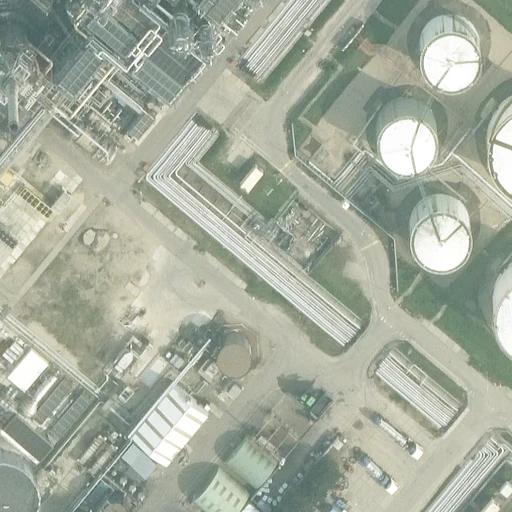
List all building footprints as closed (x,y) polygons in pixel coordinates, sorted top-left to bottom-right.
[(121,0),(121,13),(118,11),(118,18),(136,28),(133,33),(138,35),(137,60),(175,81),(203,32),(196,24),(214,24),(215,0),(209,0),(196,0),(201,5),(190,14),(191,0),(190,0),(121,0)] [(483,39),(483,38),(482,31),(480,25),(477,20),(473,16),(469,13),(463,10),(457,8),(451,8),(446,9),(440,11),(435,14),(431,17),(428,22),(425,27),(423,32),(423,38),(423,43),(425,49),(427,54),(431,59),(435,62),(440,66),(451,68),(456,68),(462,67),(468,64),(472,61),(477,56),(480,51),(482,45),(483,39)] [(46,35),(46,34),(45,29),(44,25),(42,20),(39,17),(32,11),(28,10),(23,9),(19,9),(13,10),(8,12),(4,15),(1,18),(0,20),(0,47),(3,51),(6,54),(11,56),(16,58),(19,59),(26,58),(30,57),(34,55),(37,52),(41,48),(44,44),(45,39),(46,35)] [(511,91),(511,92),(503,99),(496,107),(492,115),(489,126),(488,137),(489,149),(492,159),(497,168),(504,175),(511,181),(511,91)] [(443,126),(442,119),(441,114),(438,109),(434,104),(430,101),(425,98),(419,96),(413,95),(407,95),(403,96),(396,99),(391,103),(388,107),(384,113),(382,119),(381,125),(382,130),(383,137),(385,141),(389,146),(393,150),(398,153),(403,155),(410,156),(416,156),(421,155),(427,153),(432,149),(436,145),(440,139),(442,132),(443,126)] [(477,225),(477,219),(475,213),(472,208),(468,202),(463,198),(458,196),(450,194),(447,193),(441,194),(435,195),(429,198),(425,201),(419,207),(417,212),(415,217),(414,223),(414,229),(415,234),(418,240),(421,245),(426,250),(431,253),(437,255),(443,257),(450,256),(456,255),(461,253),(466,249),(470,244),(474,238),(476,232),(477,225)] [(511,255),(509,257),(502,263),(496,269),(492,276),(490,284),(489,292),(489,300),(491,307),(495,314),(499,320),(506,326),(511,329),(511,255)] [(20,321),(20,302),(7,303),(7,322),(20,321)] [(263,353),(263,352),(262,348),(261,345),(258,341),(252,337),(246,336),(240,337),(235,341),(231,345),(230,348),(230,352),(231,359),(234,364),(238,367),(244,369),(251,368),(254,367),(257,365),(259,363),(261,359),(263,353)] [(166,464),(208,411),(171,380),(137,424),(133,428),(129,434),(166,464)] [(277,461),(248,436),(225,463),(255,488),(277,461)] [(0,511),(27,511),(32,457),(0,454),(0,511)] [(235,511),(250,494),(218,469),(191,502),(202,511),(235,511)] [(144,498),(142,491),(138,485),(134,482),(131,480),(127,480),(120,480),(114,484),(110,490),(108,497),(109,504),(113,510),(115,511),(136,511),(138,511),(142,505),(144,498)] [(479,511),(491,511),(500,502),(492,497),(479,511)]
